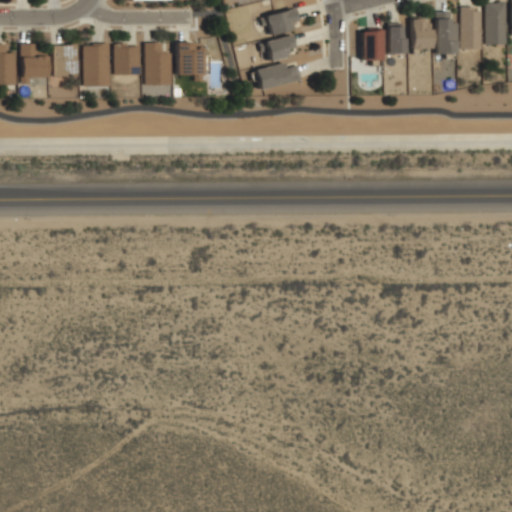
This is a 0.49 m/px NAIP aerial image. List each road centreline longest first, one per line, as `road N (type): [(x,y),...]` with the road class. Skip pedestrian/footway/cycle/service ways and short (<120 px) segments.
road 1 (secondary): [(511,196),(0,199)]
road 2 (residential): [(189,16),(114,17),(85,4),(60,16),(0,17)]
